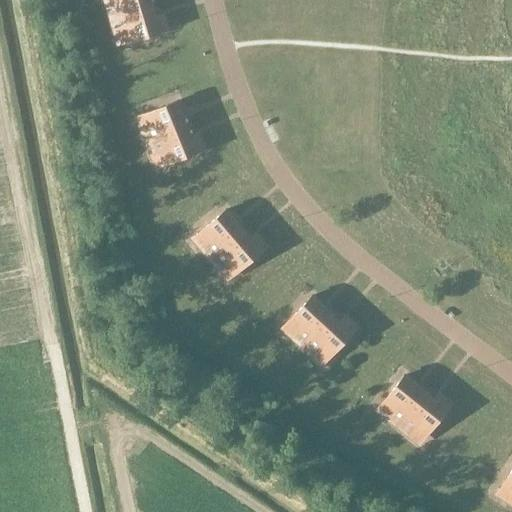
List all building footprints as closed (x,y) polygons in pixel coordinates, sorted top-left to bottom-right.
[(150,0),(105,0),(111,18),(153,6),(150,0)] [(153,6),(111,18),(115,30),(118,30),(122,42),(164,30),(160,16),(156,17),(153,6)] [(177,101),(137,118),(147,142),(187,126),(177,101)] [(187,126),(147,142),(152,154),(155,153),(160,165),(201,149),(196,135),(192,137),(187,126)] [(311,145),(310,153),(334,154),(334,146),(311,145)] [(244,230),(226,209),(193,238),(211,258),(244,230)] [(251,239),(244,230),(211,258),(219,268),(222,266),(230,276),(264,247),(254,236),(251,239)] [(433,263),(447,276),(458,263),(444,251),(433,263)] [(332,314),(312,295),(283,327),(302,345),(332,314)] [(341,322),(332,314),(302,345),(312,354),(314,352),(324,361),(354,329),(343,319),(341,322)] [(377,409),(398,426),(425,392),(405,375),(377,409)] [(425,392),(398,426),(408,434),(410,431),(421,440),(449,406),(437,396),(435,400),(425,392)] [(511,469),(497,493),(511,502),(511,469)]
